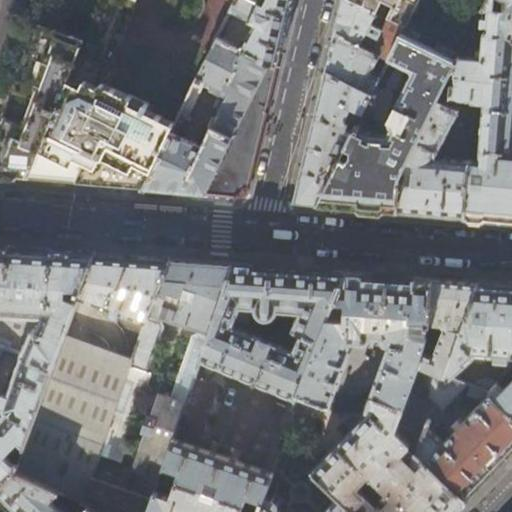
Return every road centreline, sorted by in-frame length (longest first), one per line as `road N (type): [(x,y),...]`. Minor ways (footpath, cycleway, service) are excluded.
road 1 (residential): [(0,212),(259,233)]
road 2 (residential): [(259,233),(511,253)]
road 3 (residential): [(259,233),(316,0)]
